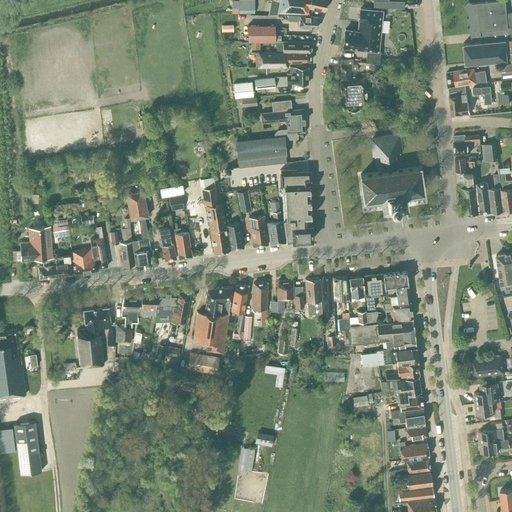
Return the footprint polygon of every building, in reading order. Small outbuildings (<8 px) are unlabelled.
[(254,0),(238,0),(239,13),(254,13),(254,0)] [(272,0),(270,0),(268,14),(277,15),(277,13),(280,1),(272,0)] [(324,10),(326,0),(272,0),(280,1),(277,13),(285,13),(307,14),(308,6),(324,10)] [(471,3),(469,1),(464,6),(465,8),(467,11),(468,15),(469,17),(468,18),(467,17),(466,18),(467,20),(469,22),(469,25),(470,27),(468,28),(468,27),(467,27),(468,30),(470,32),(470,35),(471,37),(480,36),(481,42),(465,43),(463,43),(464,49),(465,58),(465,64),(467,64),(467,63),(511,58),(511,12),(506,13),(505,0),(477,3),(474,3),(471,3)] [(345,28),(343,47),(378,51),(382,10),(360,8),(358,30),(345,28)] [(316,16),(291,15),(288,15),(287,20),(299,21),(299,27),(316,28),(316,16)] [(248,24),(248,41),(275,41),(275,25),(248,24)] [(276,35),(276,41),(276,51),(310,51),(312,42),(281,41),(281,35),(276,35)] [(256,66),(288,66),(288,61),(310,61),(310,52),(256,52),(256,66)] [(357,63),(353,63),(352,58),(342,59),(342,65),(339,65),(341,94),(338,94),(338,109),(367,107),(365,78),(354,79),(354,75),(350,76),(350,70),(357,70),(357,63)] [(511,76),(511,62),(500,64),(502,77),(511,76)] [(274,77),(254,79),(255,88),(287,85),(287,83),(308,83),(308,66),(290,66),(290,73),(287,73),(287,75),(274,76),(274,77)] [(479,71),(474,72),(474,69),(467,70),(466,69),(446,72),(447,87),(449,87),(465,85),(477,83),(476,82),(487,81),(486,75),(480,76),(479,71)] [(251,81),(233,83),(234,97),(253,95),(251,81)] [(468,101),(465,102),(464,94),(466,93),(465,85),(449,87),(450,95),(449,95),(451,115),(470,114),(468,101)] [(492,103),(490,86),(473,87),(473,94),(484,93),(485,104),(492,103)] [(256,104),(256,96),(241,97),(242,106),(256,104)] [(304,131),(303,108),(291,109),(290,100),(272,102),(273,111),(261,113),(262,122),(286,120),(287,128),(282,129),(280,129),(278,130),(277,131),(276,132),(275,134),(274,136),(236,140),(238,167),(286,162),(285,154),(286,154),(285,139),(298,138),(297,132),(304,131)] [(453,141),(454,154),(469,153),(468,141),(480,140),(479,135),(464,136),(464,134),(454,135),(454,141),(453,141)] [(397,169),(394,152),(400,151),(399,147),(397,135),(372,138),(373,151),(374,155),(379,154),(382,171),(376,172),(361,174),(360,174),(361,181),(360,181),(362,193),(363,199),(381,197),(383,211),(388,210),(395,209),(402,208),(406,207),(404,194),(422,191),(422,185),(420,172),(419,166),(397,169)] [(482,144),(483,161),(498,159),(496,142),(482,144)] [(464,173),(464,171),(466,171),(465,157),(455,158),(456,172),(456,179),(457,188),(458,193),(462,193),(464,214),(480,213),(477,183),(475,171),(473,172),(464,173)] [(511,210),(511,179),(506,180),(505,172),(510,172),(510,166),(500,167),(498,168),(498,173),(499,173),(501,188),(504,211),(511,210)] [(309,179),(309,170),(296,171),(295,169),(280,170),(280,185),(284,185),(305,184),(305,179),(308,178),(308,179),(309,179)] [(119,179),(118,170),(110,171),(111,180),(119,179)] [(499,173),(498,173),(493,174),(495,188),(488,188),(491,212),(504,211),(501,188),(499,173)] [(218,203),(215,186),(213,176),(200,179),(204,205),(206,205),(214,252),(229,249),(225,227),(226,227),(225,224),(221,202),(218,203)] [(491,212),(488,189),(487,182),(477,183),(480,213),(491,212)] [(285,198),(306,198),(305,192),(309,192),(309,193),(310,193),(309,183),(305,184),(284,185),(285,198)] [(247,189),(237,191),(240,211),(251,209),(247,189)] [(143,190),(126,193),(130,219),(148,216),(143,190)] [(30,191),(30,200),(39,200),(39,191),(30,191)] [(106,204),(107,202),(108,202),(109,193),(98,192),(97,201),(102,202),(102,204),(106,204)] [(171,210),(184,207),(181,194),(169,197),(167,198),(169,206),(170,205),(171,210)] [(286,218),(306,217),(311,217),(311,209),(310,209),(310,210),(306,210),(306,206),(310,206),(310,197),(306,198),(285,198),(286,217),(286,218)] [(281,219),(280,211),(278,200),(270,202),(273,220),(267,221),(270,243),(285,242),(282,219),(281,219)] [(93,223),(92,215),(80,216),(81,224),(93,223)] [(253,246),(268,244),(264,215),(248,217),(253,246)] [(130,231),(130,227),(129,217),(124,218),(124,227),(121,228),(123,242),(120,242),(123,265),(134,264),(131,241),(130,231)] [(52,255),(52,253),(50,238),(69,235),(67,221),(52,223),(52,226),(50,227),(49,225),(29,228),(30,241),(20,242),(21,259),(43,257),(48,256),(48,255),(52,255)] [(225,227),(229,249),(243,247),(239,222),(225,224),(226,227),(225,227)] [(306,224),(284,225),(286,240),(285,240),(285,241),(292,240),(292,241),(312,240),(311,224),(306,224)] [(97,267),(107,266),(101,227),(97,228),(99,238),(89,239),(91,247),(87,248),(91,271),(97,270),(97,267)] [(165,260),(176,258),(172,236),(173,235),(172,227),(158,229),(161,244),(165,260)] [(179,258),(191,256),(187,231),(180,232),(180,228),(174,229),(179,258)] [(150,249),(149,238),(148,233),(141,233),(142,239),(131,240),(135,264),(150,262),(148,249),(150,249)] [(74,273),(91,271),(87,248),(80,249),(80,250),(71,251),(74,273)] [(503,295),(511,293),(511,251),(496,255),(501,287),(502,287),(503,295)] [(71,274),(70,262),(69,254),(56,255),(56,253),(52,253),(52,255),(48,255),(48,256),(48,264),(54,264),(55,276),(71,274)] [(39,278),(55,276),(54,264),(48,264),(48,256),(43,257),(43,265),(39,265),(39,264),(38,264),(39,278)] [(392,302),(410,301),(408,284),(406,272),(404,270),(383,273),(384,286),(386,303),(392,302)] [(382,274),(363,276),(368,308),(375,308),(374,295),(384,294),(382,274)] [(346,275),(332,276),(334,291),(333,299),(348,298),(346,275)] [(364,295),(363,287),(362,276),(349,277),(352,296),(364,295)] [(305,278),(306,300),(307,300),(307,308),(310,308),(310,313),(321,312),(319,277),(305,278)] [(331,277),(322,277),(323,308),(332,308),(331,277)] [(277,280),(277,292),(277,311),(284,311),(284,298),(292,298),(293,279),(277,280)] [(266,308),(266,281),(253,283),(252,308),(266,308)] [(236,329),(233,328),(232,337),(240,338),(244,311),(248,285),(235,284),(231,309),(239,311),(236,329)] [(232,286),(207,287),(205,301),(206,301),(205,312),(197,311),(193,339),(208,342),(206,350),(222,352),(232,286)] [(185,321),(190,291),(177,291),(170,330),(176,331),(177,321),(185,321)] [(171,316),(173,306),(174,306),(176,293),(159,293),(158,306),(156,317),(171,316)] [(154,315),(158,295),(142,294),(139,314),(154,315)] [(295,307),(303,306),(302,294),(294,295),(295,307)] [(138,309),(141,297),(123,296),(121,308),(121,314),(124,315),(124,325),(116,324),(115,338),(115,341),(130,341),(131,325),(131,321),(137,321),(137,309),(138,309)] [(397,320),(412,319),(411,312),(410,301),(392,302),(386,303),(384,303),(385,311),(391,310),(391,315),(396,315),(397,320)] [(115,338),(116,324),(110,323),(108,307),(83,310),(84,324),(85,324),(85,329),(77,329),(81,366),(103,364),(100,334),(104,333),(104,327),(108,327),(107,338),(115,338)] [(366,321),(366,322),(378,321),(377,311),(366,310),(366,321)] [(357,311),(357,322),(366,321),(366,312),(357,311)] [(251,316),(244,315),(242,340),(249,341),(251,316)] [(344,329),(345,344),(351,344),(349,318),(337,318),(338,330),(344,329)] [(387,348),(397,347),(415,345),(414,327),(413,320),(377,324),(377,322),(350,325),(351,344),(361,343),(373,342),(379,342),(379,341),(386,341),(387,348)] [(0,397),(25,394),(19,355),(17,355),(14,332),(0,334),(0,397)] [(289,339),(279,338),(276,352),(287,353),(287,351),(289,339)] [(155,358),(164,359),(167,345),(158,343),(155,358)] [(180,348),(168,345),(166,356),(178,358),(180,348)] [(397,363),(417,360),(415,346),(397,348),(397,347),(387,348),(377,349),(377,351),(361,353),(362,365),(366,365),(366,371),(378,370),(378,364),(397,362),(397,363)] [(219,356),(189,351),(186,368),(216,373),(219,356)] [(504,373),(502,355),(471,359),(473,376),(504,373)] [(399,377),(419,375),(417,361),(397,363),(398,373),(386,373),(386,381),(387,380),(396,380),(399,380),(399,377)] [(75,362),(63,363),(65,379),(77,378),(75,362)] [(326,370),(326,378),(345,379),(345,370),(326,370)] [(406,394),(417,393),(421,393),(418,377),(404,379),(399,380),(396,380),(398,394),(406,394)] [(382,392),(389,391),(387,380),(386,381),(384,381),(380,381),(382,392)] [(475,404),(493,402),(492,395),(498,394),(497,384),(486,385),(486,391),(474,393),(475,404)] [(400,409),(404,409),(422,407),(421,395),(417,395),(417,393),(406,394),(398,394),(400,409)] [(368,404),(366,395),(352,397),(353,406),(368,404)] [(501,418),(500,408),(494,409),(493,402),(475,404),(476,415),(489,413),(490,419),(501,418)] [(423,408),(404,411),(404,409),(400,409),(391,410),(391,418),(399,417),(399,422),(404,421),(405,427),(425,424),(423,408)] [(34,421),(13,424),(20,474),(41,471),(38,451),(34,421)] [(496,433),(503,432),(502,422),(490,423),(491,429),(478,431),(479,442),(497,440),(496,433)] [(406,439),(426,436),(425,426),(405,429),(406,439)] [(0,452),(15,450),(12,427),(0,428),(0,452)] [(504,439),(497,440),(479,442),(481,453),(505,450),(504,439)] [(427,442),(404,446),(404,441),(398,441),(401,459),(428,456),(427,442)] [(248,447),(244,470),(251,471),(255,448),(248,447)] [(394,475),(430,469),(428,458),(406,461),(407,468),(394,470),(394,475)] [(408,487),(432,484),(430,471),(399,475),(401,486),(407,486),(408,487)] [(399,499),(433,495),(432,485),(391,489),(392,502),(399,502),(399,499)] [(501,500),(511,498),(511,488),(500,490),(501,500)] [(511,498),(501,500),(503,510),(511,508),(511,498)] [(424,511),(435,511),(434,499),(407,501),(408,511),(399,511),(419,511),(424,511)]
